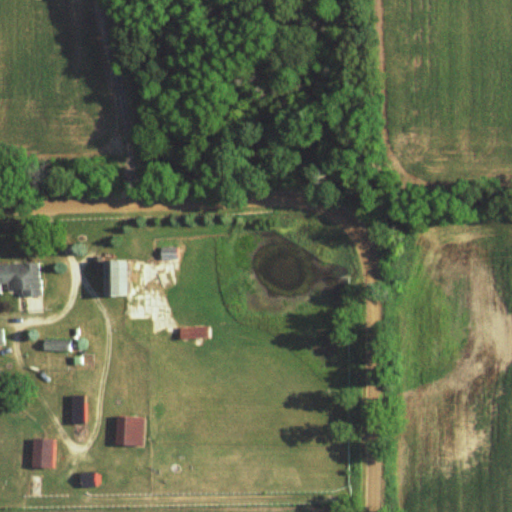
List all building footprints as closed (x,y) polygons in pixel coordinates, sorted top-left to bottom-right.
[(159,259),(176,259),(176,247),(159,247),(159,259)] [(105,295),(129,295),(129,260),(105,260),(105,295)] [(43,296),(42,262),(0,263),(0,294),(3,294),(3,284),(10,283),(10,290),(24,290),(24,296),(43,296)] [(208,326),(179,326),(179,338),(208,338),(208,326)] [(72,340),(46,340),(46,351),(72,351),(72,340)] [(85,424),(85,395),(72,395),(72,424),(85,424)] [(145,445),(145,416),(117,416),(117,445),(145,445)] [(32,467),(53,467),(53,438),(32,438),(32,467)]
